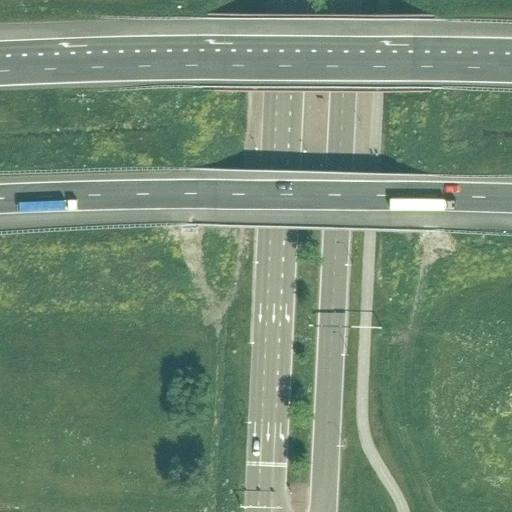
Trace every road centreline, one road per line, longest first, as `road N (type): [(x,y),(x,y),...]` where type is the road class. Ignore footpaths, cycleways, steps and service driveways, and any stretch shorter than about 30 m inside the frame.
road 1 (primary): [(281,0),(256,511)]
road 2 (primary): [(322,511),(347,0)]
road 3 (motorway): [(511,70),(0,72)]
road 4 (motorway): [(0,200),(511,199)]
